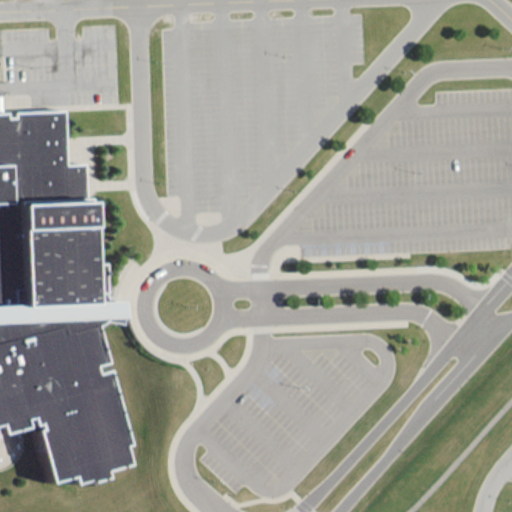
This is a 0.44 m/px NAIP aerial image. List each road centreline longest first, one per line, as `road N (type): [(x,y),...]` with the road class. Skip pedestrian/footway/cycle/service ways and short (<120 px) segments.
road 1 (residential): [(511,276),(363,446),(291,511)]
road 2 (residential): [(338,511),(511,313)]
